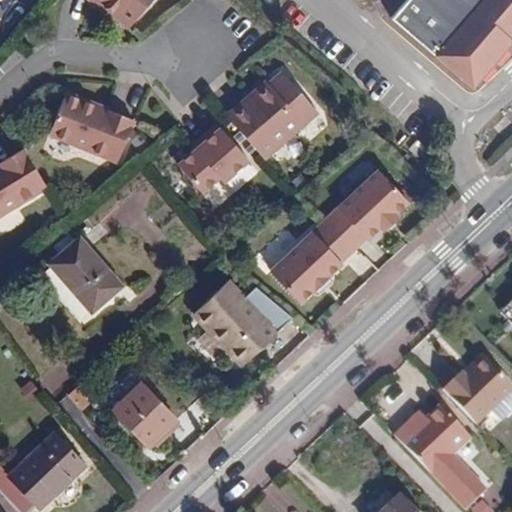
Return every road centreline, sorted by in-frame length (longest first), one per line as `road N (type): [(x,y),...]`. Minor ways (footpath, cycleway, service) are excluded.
road 1 (secondary): [(177,511),(511,203)]
road 2 (residential): [(0,94),(39,62),(85,51),(137,62),(180,59),(215,31)]
